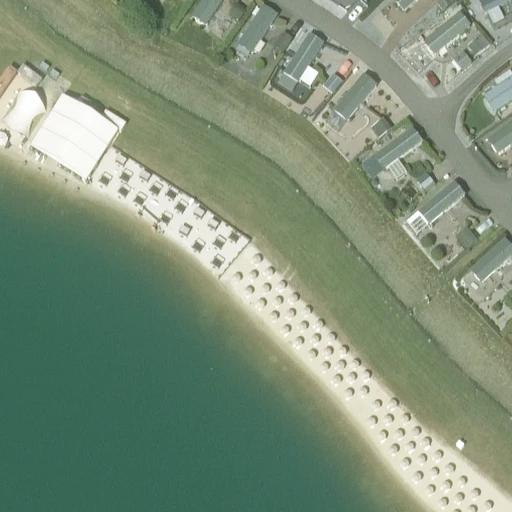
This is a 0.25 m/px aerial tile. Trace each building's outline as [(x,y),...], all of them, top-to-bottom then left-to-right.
[(201,0),(188,19),(204,30),(223,0),(201,0)] [(389,0),(399,12),(415,0),(389,0)] [(495,11),(511,1),(511,0),(481,0),(476,3),(490,28),(501,21),(495,11)] [(248,57),(276,18),(261,7),(233,47),(248,57)] [(431,59),(469,27),(457,13),(419,45),(431,59)] [(315,75),(306,70),(321,44),(304,35),(281,76),(307,91),(315,75)] [(481,37),(465,45),(472,57),(487,49),(481,37)] [(316,55),(337,66),(342,56),(322,46),(316,55)] [(460,54),(448,63),(456,73),(468,63),(460,54)] [(362,76),(329,113),(343,124),(375,88),(362,76)] [(490,116),(511,102),(511,78),(479,98),(490,116)] [(24,92),(0,116),(0,122),(15,138),(42,110),(24,92)] [(102,111),(98,119),(57,96),(26,150),(85,183),(120,122),(102,111)] [(381,121),(369,128),(376,140),(389,132),(381,121)] [(495,159),(511,146),(511,124),(485,145),(495,159)] [(381,173),(421,145),(410,129),(370,157),(381,173)] [(427,229),(463,196),(450,182),(414,216),(427,229)] [(465,251),(474,240),(463,230),(454,242),(465,251)] [(478,286),(511,256),(511,250),(502,240),(466,272),(478,286)]
